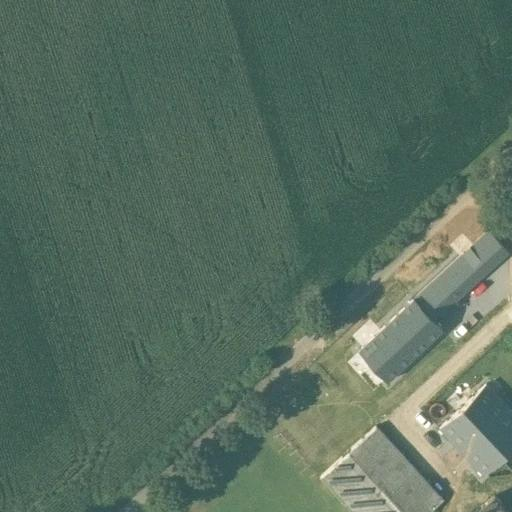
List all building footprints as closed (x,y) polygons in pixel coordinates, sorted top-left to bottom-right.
[(488,232),(428,287),(446,306),(507,252),(488,232)] [(446,306),(428,287),(415,299),(433,319),(446,306)] [(415,299),(360,350),(387,378),(441,327),(433,319),(415,299)] [(511,448),(511,411),(486,385),(440,428),(484,475),(511,448)] [(376,427),(321,477),(352,511),(430,511),(443,501),(376,427)] [(312,437),(295,453),(303,461),(320,445),(312,437)] [(496,494),(476,511),(511,511),(503,502),(496,494)]
